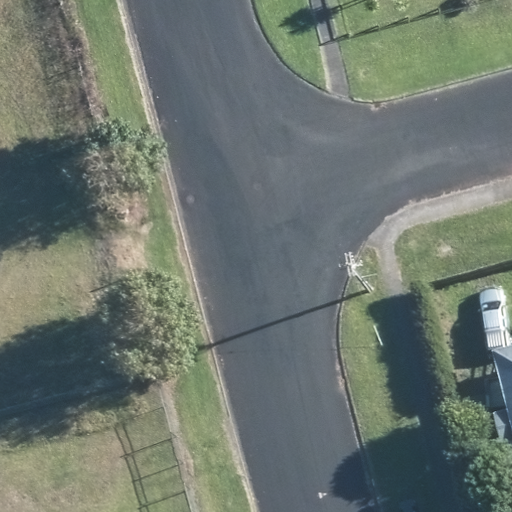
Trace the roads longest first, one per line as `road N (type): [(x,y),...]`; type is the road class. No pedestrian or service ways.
road 1 (residential): [(246,191),(329,511)]
road 2 (residential): [(246,191),(511,120)]
road 3 (residential): [(193,0),(246,191)]
